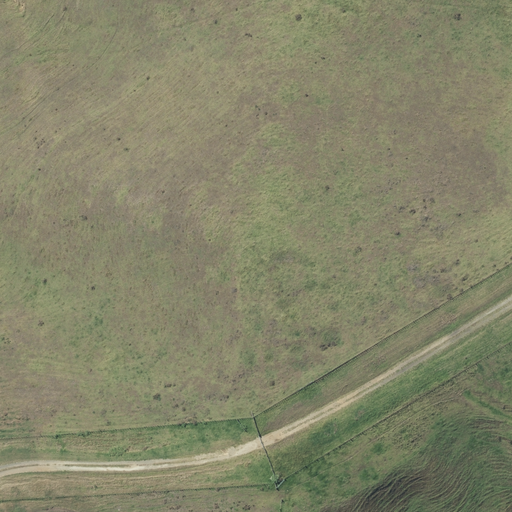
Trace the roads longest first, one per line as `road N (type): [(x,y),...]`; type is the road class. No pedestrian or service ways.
road 1 (unclassified): [(269,452),(511,307)]
road 2 (track): [(0,477),(172,475),(269,452)]
